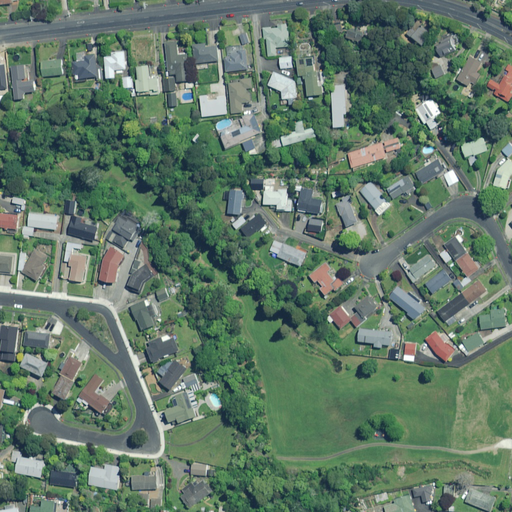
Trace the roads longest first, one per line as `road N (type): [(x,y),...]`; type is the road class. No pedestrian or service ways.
road 1 (tertiary): [(253,4),(0,35)]
road 2 (residential): [(511,269),(485,215),(464,207),(374,261)]
